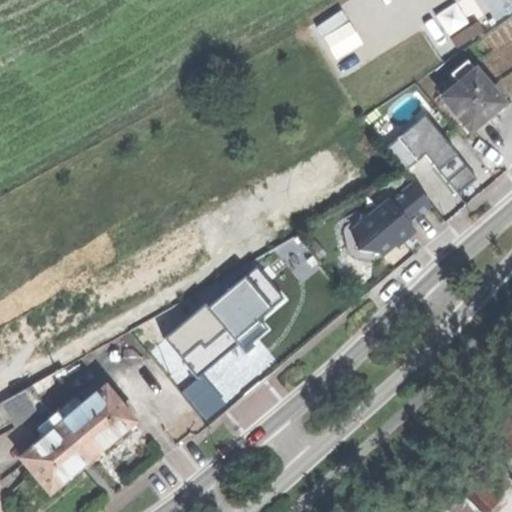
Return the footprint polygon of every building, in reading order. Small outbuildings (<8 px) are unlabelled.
[(457,0),(435,15),(457,47),(479,32),(458,0),(457,0)] [(492,117),(506,105),(468,62),(452,75),(462,87),(446,102),(474,133),(492,117)] [(454,190),(468,178),(414,115),(383,141),(446,215),(463,201),(454,190)] [(276,173),(250,188),(265,215),(291,199),(276,173)] [(433,205),(416,184),(393,203),(391,201),(378,211),(381,215),(377,219),(362,218),(361,251),(375,252),(384,255),(397,245),(398,246),(408,239),(416,232),(410,223),(433,205)] [(220,206),(242,244),(265,231),(258,219),(265,215),(250,188),(220,206)] [(196,237),(83,302),(98,327),(210,262),(196,237)] [(281,264),(295,281),(314,266),(300,249),(281,264)] [(249,277),(212,309),(233,333),(230,335),(235,341),(274,306),(272,304),(259,289),(249,277)] [(272,278),(259,289),(272,304),(285,293),(272,278)] [(0,336),(9,352),(20,371),(98,327),(83,302),(73,284),(50,298),(53,303),(0,333),(0,336)] [(167,339),(199,377),(219,360),(237,344),(235,341),(230,335),(233,333),(212,309),(209,311),(205,306),(167,339)] [(64,368),(34,384),(39,394),(69,377),(64,368)] [(0,402),(0,427),(44,403),(39,394),(34,384),(0,402)] [(82,409),(64,424),(93,458),(114,441),(136,422),(106,387),(82,409)] [(56,415),(64,424),(82,409),(74,400),(56,415)] [(38,431),(46,439),(64,424),(56,415),(38,431)] [(93,458),(64,424),(46,439),(22,459),(51,494),(72,476),(93,458)]
